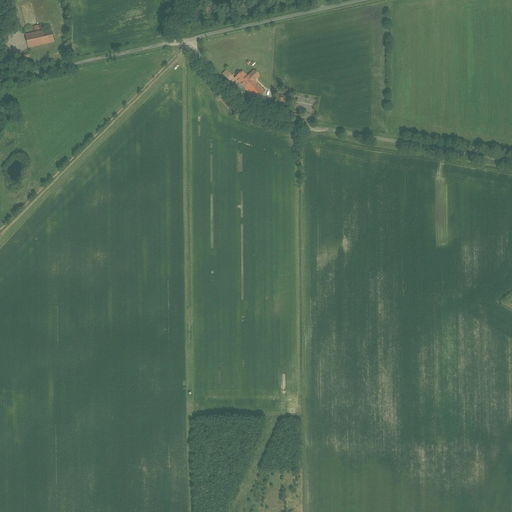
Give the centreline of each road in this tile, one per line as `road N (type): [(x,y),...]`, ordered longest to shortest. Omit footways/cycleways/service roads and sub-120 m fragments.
road 1 (residential): [(511,162),(257,115),(217,79),(193,41)]
road 2 (unclassified): [(193,41),(0,76)]
road 3 (unclassified): [(366,0),(193,41)]
